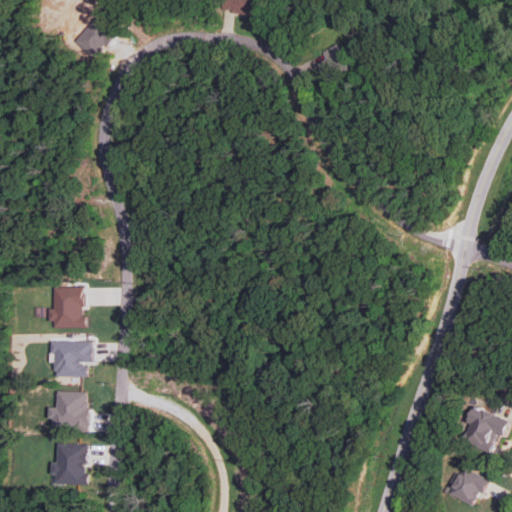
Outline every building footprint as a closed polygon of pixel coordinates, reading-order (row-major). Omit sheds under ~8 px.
[(260,0),(230,0),(228,11),(257,16),(260,0)] [(325,51),(328,59),(320,62),(327,79),(352,68),(341,43),(325,51)] [(89,326),(89,316),(87,316),(86,286),(56,286),(56,308),(53,308),(54,327),(89,326)] [(96,363),(96,341),(56,340),(55,375),(90,376),(90,363),(96,363)] [(53,426),(90,427),(92,391),(60,390),(59,406),(53,406),(53,426)] [(511,428),(511,419),(478,405),(464,440),(495,453),(504,433),(509,435),(511,428)] [(90,444),(60,442),(60,462),(55,462),(54,474),(59,474),(59,483),(89,484),(90,444)] [(492,479),(465,467),(461,475),(455,472),(446,491),(476,505),(482,492),(486,494),(492,479)]
